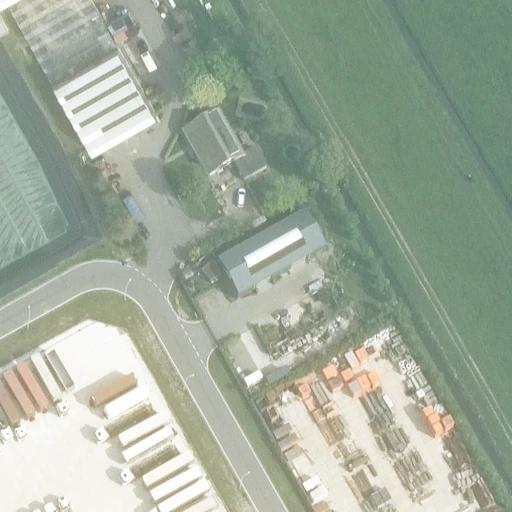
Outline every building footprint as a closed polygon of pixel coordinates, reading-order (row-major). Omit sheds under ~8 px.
[(13,0),(7,4),(89,148),(90,150),(155,113),(154,111),(153,109),(149,102),(91,0),(13,0)] [(183,27),(171,34),(179,49),(191,42),(183,27)] [(240,158),(216,115),(184,133),(209,176),(232,163),(243,182),(266,169),(255,149),(240,158)] [(305,217),(218,266),(237,300),(324,252),(305,217)] [(212,265),(201,274),(211,284),(220,279),(212,265)]
